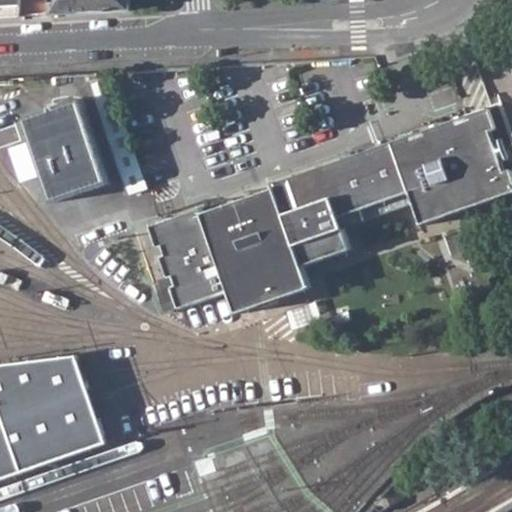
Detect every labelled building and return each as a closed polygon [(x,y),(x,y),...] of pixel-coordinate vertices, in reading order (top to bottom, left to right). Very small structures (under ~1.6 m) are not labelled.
[(0,0),(0,17),(23,16),(23,0),(0,0)] [(33,0),(23,0),(23,16),(34,15),(33,0)] [(52,0),(53,15),(132,10),(131,0),(52,0)] [(85,99),(27,118),(55,201),(113,182),(85,99)] [(152,225),(182,309),(230,292),(238,314),(312,288),(305,266),(353,249),(345,228),(415,204),(422,225),(511,193),(511,169),(507,171),(504,162),(510,160),(503,138),(497,141),(493,131),(499,129),(492,107),(273,183),(275,188),(251,196),(254,204),(231,212),(228,204),(205,212),(203,207),(161,222),(152,225)] [(457,289),(481,282),(467,233),(443,240),(457,289)] [(0,480),(113,442),(100,406),(97,396),(89,371),(84,354),(1,363),(0,363),(0,480)]
